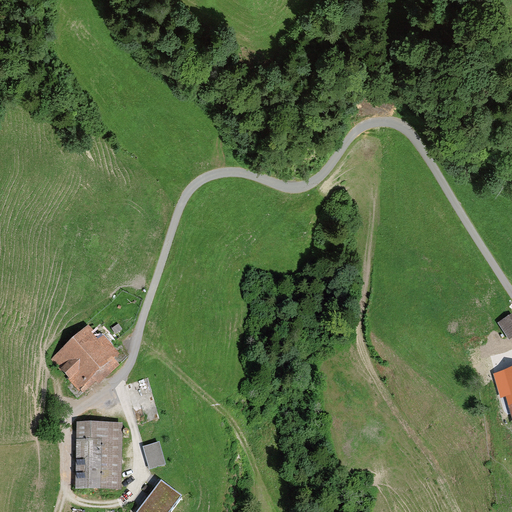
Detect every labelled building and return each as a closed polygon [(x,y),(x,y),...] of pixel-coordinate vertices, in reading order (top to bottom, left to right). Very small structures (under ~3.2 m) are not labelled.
[(108,311),(54,360),(86,395),(125,360),(116,350),(132,336),(108,311)] [(511,319),(503,325),(511,339),(511,338),(511,319)] [(511,376),(501,379),(510,407),(511,406),(511,376)] [(126,427),(82,426),(81,490),(124,491),(126,427)] [(159,441),(143,445),(149,468),(166,464),(159,441)] [(168,511),(181,496),(161,480),(135,511),(168,511)]
